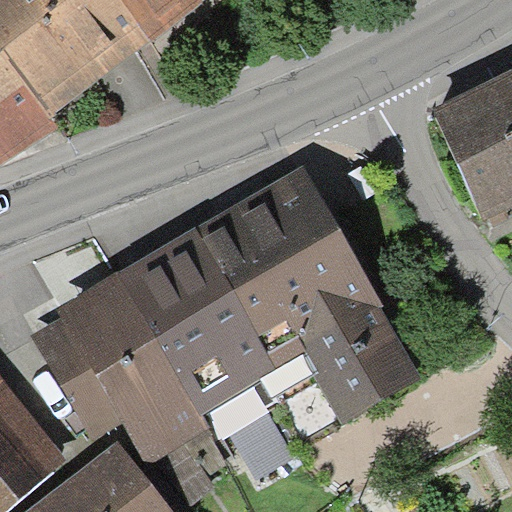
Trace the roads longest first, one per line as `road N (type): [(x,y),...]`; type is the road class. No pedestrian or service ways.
road 1 (tertiary): [(364,77),(0,214)]
road 2 (residential): [(511,318),(468,266),(364,77)]
road 3 (tertiary): [(507,0),(364,77)]
